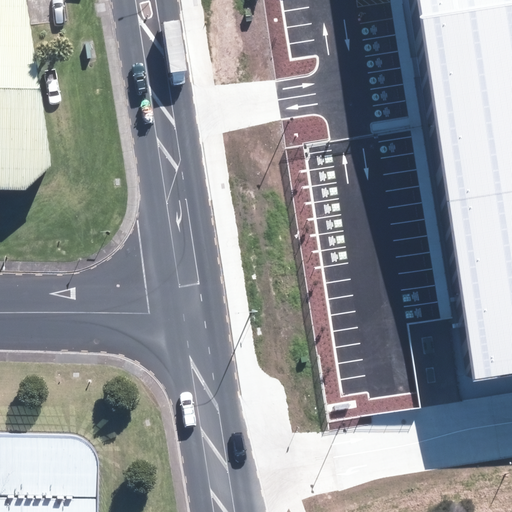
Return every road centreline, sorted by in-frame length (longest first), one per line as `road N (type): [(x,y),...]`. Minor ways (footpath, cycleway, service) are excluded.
road 1 (secondary): [(145,0),(192,314)]
road 2 (secondary): [(192,314),(225,511)]
road 3 (residential): [(0,311),(192,314)]
